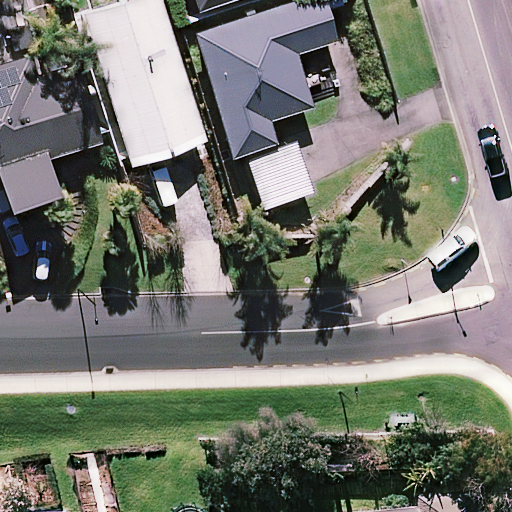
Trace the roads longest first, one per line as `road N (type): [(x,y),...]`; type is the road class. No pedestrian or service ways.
road 1 (residential): [(0,345),(316,330),(511,293)]
road 2 (tertiary): [(511,145),(472,0)]
